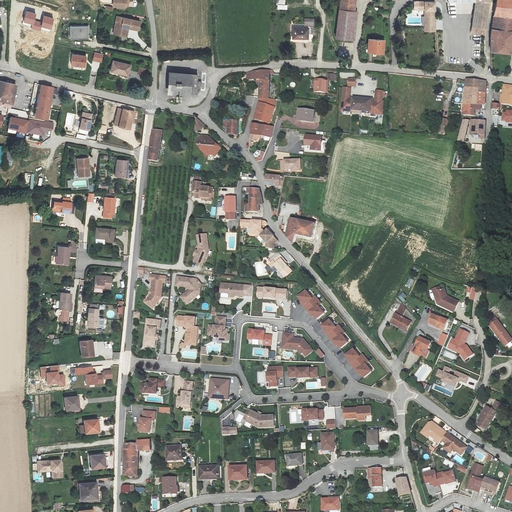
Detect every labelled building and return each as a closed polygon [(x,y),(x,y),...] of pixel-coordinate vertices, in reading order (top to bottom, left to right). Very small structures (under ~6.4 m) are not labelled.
[(286,5),(285,0),(277,0),(277,10),(288,10),(288,5),(286,5)] [(340,0),(340,10),(355,12),(356,0),(340,0)] [(448,0),(448,3),(476,2),(471,33),(485,36),(490,4),(489,0),(448,0)] [(511,0),(496,0),(493,18),(511,19),(511,0)] [(414,2),(414,10),(420,10),(425,10),(425,32),(435,32),(436,2),(414,2)] [(355,12),(340,10),(336,39),(354,41),(358,12),(355,12)] [(43,23),(34,21),(35,14),(26,12),(24,22),(33,25),(32,28),(41,31),(42,27),(51,29),(54,19),(44,17),(43,23)] [(113,34),(127,37),(129,28),(138,30),(140,22),(117,17),(113,34)] [(511,34),(511,20),(493,19),(492,25),(491,41),(491,53),(510,55),(511,34)] [(70,26),(71,39),(88,39),(88,26),(70,26)] [(309,30),(293,29),(292,39),(308,40),(309,30)] [(383,42),(368,41),(368,53),(382,54),(383,42)] [(95,53),(93,61),(101,63),(103,55),(95,53)] [(73,55),(72,66),(85,67),(86,57),(73,55)] [(128,76),(131,65),(114,61),(111,72),(128,76)] [(140,67),(138,74),(145,75),(146,69),(140,67)] [(198,85),(198,78),(199,72),(170,70),(168,90),(197,92),(198,85)] [(258,97),(268,99),(270,70),(258,70),(247,72),(247,79),(259,78),(258,97)] [(0,103),(4,104),(12,106),(14,97),(19,75),(12,73),(10,84),(0,81),(0,103)] [(466,81),(465,86),(477,88),(477,90),(485,91),(485,81),(466,78),(466,80),(466,81)] [(327,80),(314,80),(314,92),(327,92),(327,80)] [(502,94),(501,103),(510,103),(510,99),(511,99),(511,85),(504,85),(503,94),(502,94)] [(34,117),(45,120),(47,119),(53,89),(41,86),(34,117)] [(477,88),(465,86),(463,103),(477,104),(477,90),(477,88)] [(352,109),(370,111),(370,113),(382,114),(383,100),(382,100),(383,91),(375,90),(375,99),(350,97),(350,87),(343,87),(341,110),(351,111),(352,109)] [(485,91),(477,90),(477,104),(475,110),(481,110),(481,104),(484,104),(485,91)] [(268,99),(258,97),(258,101),(254,118),(269,122),(275,106),(276,100),(268,99)] [(477,104),(463,103),(463,114),(474,114),(475,110),(477,104)] [(12,106),(4,104),(2,111),(10,113),(12,106)] [(314,110),(298,109),(297,119),(312,121),(314,110)] [(120,127),(123,111),(119,110),(115,126),(120,127)] [(506,120),(506,121),(511,121),(511,110),(507,110),(507,112),(503,112),(503,120),(506,120)] [(130,122),(132,113),(123,111),(120,127),(120,128),(129,131),(131,122),(130,122)] [(74,122),(79,124),(81,116),(68,113),(64,128),(72,130),(74,122)] [(91,115),(83,113),(79,129),(88,131),(91,115)] [(154,131),(151,158),(160,159),(164,129),(161,129),(161,123),(161,116),(156,115),(154,131)] [(43,132),(45,120),(34,117),(32,130),(43,132)] [(196,117),(194,131),(199,130),(203,127),(205,125),(196,117)] [(439,128),(445,130),(449,120),(443,118),(439,128)] [(238,122),(238,120),(224,119),(224,126),(229,127),(228,132),(238,134),(239,125),(242,126),(242,123),(238,122)] [(463,141),(469,119),(463,120),(458,138),(463,141)] [(480,138),(483,138),(484,121),(483,119),(471,119),(470,133),(480,134),(480,138)] [(252,122),(250,133),(258,135),(271,137),(274,126),(252,122)] [(210,137),(200,136),(199,146),(203,146),(203,150),(212,160),(222,151),(220,148),(216,148),(216,144),(210,137)] [(316,147),(316,152),(321,153),(323,138),(306,136),(305,145),(312,146),(316,147)] [(8,147),(5,166),(12,167),(14,148),(8,147)] [(255,159),(257,161),(262,159),(265,152),(261,151),(260,157),(258,157),(258,158),(255,159)] [(79,170),(79,179),(89,178),(88,160),(77,161),(78,170),(79,170)] [(128,161),(117,160),(115,177),(128,180),(129,171),(127,170),(128,161)] [(301,160),(284,160),(284,168),(292,169),(292,171),(301,171),(301,160)] [(25,185),(30,185),(30,189),(34,189),(33,173),(25,174),(25,185)] [(281,184),(283,185),(285,176),(268,173),(266,184),(280,186),(281,184)] [(202,182),(194,182),(193,191),(197,192),(196,199),(203,199),(212,200),(214,188),(202,187),(202,182)] [(261,193),(260,190),(251,190),(250,212),(259,213),(260,206),(264,206),(261,193)] [(235,197),(225,197),(225,213),(226,213),(226,219),(234,219),(234,214),(235,213),(235,197)] [(116,199),(105,198),(103,218),(112,219),(112,215),(115,215),(116,199)] [(62,203),(53,202),(52,213),(70,214),(71,203),(62,202),(62,203)] [(286,239),(294,248),(296,238),(312,242),(316,225),(300,219),(299,219),(299,222),(290,220),(286,239)] [(265,223),(249,221),(249,228),(253,228),(252,235),(256,235),(259,239),(261,237),(265,234),(263,231),(261,231),(261,229),(263,229),(263,227),(265,227),(267,225),(267,224),(265,223)] [(116,232),(98,230),(97,240),(107,241),(107,244),(115,244),(116,232)] [(265,234),(261,237),(268,245),(268,250),(271,250),(275,250),(275,245),(279,242),(270,232),(268,233),(267,232),(265,234)] [(206,234),(197,235),(199,248),(198,251),(195,250),(193,255),(195,256),(194,261),(203,264),(208,250),(206,234)] [(70,248),(59,247),(58,257),(56,257),(55,264),(68,266),(70,248)] [(288,264),(283,257),(276,263),(278,265),(275,267),(281,276),(289,269),(286,266),(288,264)] [(166,277),(151,275),(150,281),(152,281),(151,292),(152,292),(152,295),(151,295),(147,300),(155,306),(159,301),(158,300),(161,296),(163,283),(165,283),(166,277)] [(112,278),(95,276),(93,289),(111,291),(112,278)] [(197,281),(177,278),(176,286),(181,293),(188,288),(190,290),(181,297),(187,305),(200,295),(201,285),(197,281)] [(406,285),(411,288),(415,281),(410,278),(406,285)] [(245,285),(221,283),(220,295),(229,296),(229,297),(231,299),(235,299),(237,297),(245,298),(245,285)] [(439,286),(432,289),(437,303),(454,312),(459,301),(447,295),(444,287),(440,289),(439,286)] [(467,286),(466,291),(470,293),(469,298),(474,300),(476,289),(467,286)] [(289,301),(289,289),(258,288),(258,300),(289,301)] [(307,311),(319,300),(316,296),(313,298),(306,291),(297,299),(301,302),(300,303),(307,311)] [(71,294),(60,293),(59,311),(70,312),(71,303),(70,303),(71,294)] [(155,306),(147,300),(145,302),(153,308),(155,306)] [(323,304),(319,300),(307,311),(312,319),(313,318),(317,322),(325,315),(319,307),(323,304)] [(404,316),(408,308),(401,304),(397,312),(404,316)] [(99,309),(88,309),(87,327),(99,328),(100,318),(98,318),(99,309)] [(391,322),(400,326),(399,327),(407,331),(412,321),(395,313),(391,322)] [(448,319),(432,313),(428,323),(437,326),(436,327),(445,330),(448,319)] [(511,338),(494,315),(486,320),(505,345),(511,339),(511,338)] [(195,318),(178,316),(177,326),(188,327),(187,334),(186,334),(185,340),(192,341),(192,345),(195,346),(197,328),(194,327),(195,318)] [(225,328),(226,318),(216,318),(215,327),(209,326),(208,335),(213,336),(213,338),(217,338),(222,339),(222,341),(227,342),(228,335),(227,335),(227,330),(224,330),(223,330),(223,328),(225,328)] [(161,321),(147,319),(144,343),(155,344),(157,328),(159,329),(161,321)] [(330,341),(343,330),(339,325),(336,327),(330,320),(321,328),(325,332),(324,333),(330,341)] [(471,334),(461,329),(455,340),(453,339),(448,349),(460,355),(465,362),(474,355),(468,346),(465,345),(471,334)] [(271,347),(272,337),(264,336),(265,333),(258,332),(254,332),(254,331),(248,330),(247,340),(263,341),(263,346),(271,347)] [(346,333),(343,330),(330,341),(336,348),(338,347),(341,351),(350,344),(343,336),(346,333)] [(439,343),(443,346),(447,335),(443,333),(439,343)] [(295,341),(292,340),(293,335),(283,334),(282,343),(287,343),(287,348),(292,349),(291,350),(297,351),(300,355),(302,353),(305,357),(312,352),(303,340),(295,339),(295,341)] [(425,357),(429,351),(427,349),(430,342),(419,336),(412,351),(425,357)] [(92,340),(79,341),(81,358),(97,355),(95,343),(92,343),(92,340)] [(253,348),(253,357),(269,357),(269,348),(253,348)] [(321,349),(317,352),(322,359),(326,356),(321,349)] [(354,370),(368,359),(363,354),(360,357),(354,350),(344,357),(354,370)] [(370,363),(368,359),(354,370),(360,378),(361,377),(364,380),(372,373),(366,366),(370,363)] [(443,371),(438,369),(435,375),(442,378),(441,382),(456,388),(457,383),(459,384),(460,381),(466,384),(470,376),(456,371),(453,376),(449,374),(451,368),(445,366),(443,371)] [(92,367),(74,369),(75,375),(85,374),(86,385),(103,383),(102,375),(96,376),(95,372),(92,373),(92,367)] [(277,387),(277,381),(276,378),(278,378),(283,378),(282,367),(267,368),(268,373),(266,373),(267,383),(269,383),(269,388),(277,387)] [(297,370),(297,368),(288,369),(288,378),(297,378),(297,379),(310,379),(314,375),(314,373),(310,369),(297,370)] [(104,380),(113,379),(112,370),(103,370),(104,380)] [(164,380),(149,379),(149,384),(143,383),(140,385),(140,391),(142,393),(148,394),(148,391),(156,391),(156,387),(163,388),(164,380)] [(227,400),(229,381),(210,380),(209,394),(219,395),(218,399),(227,400)] [(192,382),(184,381),(183,392),(182,392),(182,397),(177,397),(176,405),(181,406),(182,405),(190,405),(192,382)] [(77,396),(65,398),(66,410),(72,410),(72,412),(79,411),(80,409),(79,398),(78,398),(77,396)] [(491,409),(486,405),(476,423),(485,430),(501,404),(496,401),(491,409)] [(357,409),(344,410),(344,420),(358,419),(358,421),(366,421),(366,416),(372,416),(371,407),(357,407),(357,409)] [(308,409),(302,409),(302,423),(319,422),(319,420),(324,420),(323,410),(319,411),(319,410),(308,411),(308,409)] [(275,429),(274,415),(262,416),(249,410),(243,421),(260,430),(275,429)] [(155,412),(143,411),(142,419),(140,419),(140,423),(141,424),(141,427),(139,427),(139,432),(149,433),(151,420),(154,420),(155,412)] [(245,415),(240,412),(236,421),(241,424),(245,415)] [(97,419),(83,421),(85,434),(99,432),(97,419)] [(335,420),(327,420),(327,429),(336,429),(335,420)] [(442,440),(447,433),(432,421),(428,422),(420,433),(428,439),(430,436),(434,439),(433,441),(438,445),(442,440)] [(239,427),(223,428),(223,436),(239,436),(239,427)] [(452,437),(447,433),(442,440),(447,444),(444,448),(451,453),(454,449),(462,455),(468,447),(461,442),(460,443),(457,441),(458,440),(453,436),(452,437)] [(379,435),(370,435),(370,449),(379,449),(379,435)] [(334,437),(322,437),(322,454),(334,453),(334,437)] [(138,451),(151,451),(151,441),(138,441),(138,444),(125,444),(125,476),(138,476),(138,451)] [(180,448),(167,448),(167,462),(182,462),(182,457),(180,457),(180,448)] [(104,454),(89,456),(91,469),(105,467),(104,454)] [(303,456),(288,457),(289,467),(295,467),(295,469),(304,468),(303,456)] [(64,457),(42,459),(44,469),(56,468),(57,469),(58,476),(68,475),(66,459),(64,457)] [(276,464),(258,464),(258,475),(265,475),(265,477),(276,477),(276,464)] [(458,470),(466,474),(468,469),(460,466),(458,470)] [(479,481),(483,469),(478,467),(475,477),(472,476),(468,486),(471,487),(469,491),(480,495),(482,490),(484,483),(479,481)] [(218,468),(200,469),(200,482),(210,481),(210,479),(218,478),(218,468)] [(247,469),(231,469),(231,482),(248,482),(247,469)] [(383,490),(382,471),(370,470),(370,480),(374,479),(375,490),(383,490)] [(436,477),(435,474),(424,477),(427,487),(433,485),(435,489),(440,488),(447,486),(447,488),(456,485),(453,474),(444,477),(444,475),(436,477)] [(176,479),(164,479),(164,484),(166,484),(166,495),(177,495),(177,487),(176,479)] [(497,495),(501,486),(485,480),(484,483),(482,490),(486,491),(485,495),(492,497),(494,494),(497,495)] [(96,482),(79,484),(80,501),(98,499),(96,482)] [(397,483),(401,499),(412,498),(407,482),(397,483)] [(128,485),(123,486),(124,490),(124,496),(128,496),(129,492),(136,491),(135,484),(128,485)] [(339,499),(322,499),(322,511),(339,511),(339,499)]
